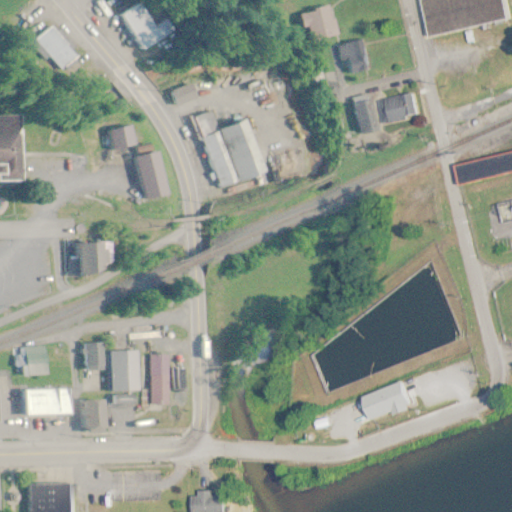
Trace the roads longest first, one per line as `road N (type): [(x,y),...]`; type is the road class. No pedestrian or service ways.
road 1 (residential): [(408,0),(500,378),(480,406)]
road 2 (primary): [(202,451),(192,202),(174,143),(148,103)]
road 3 (residential): [(0,325),(89,289),(195,228)]
road 4 (primary): [(0,458),(202,451)]
road 5 (residential): [(288,453),(333,456),(480,406)]
road 6 (residential): [(198,315),(42,341)]
